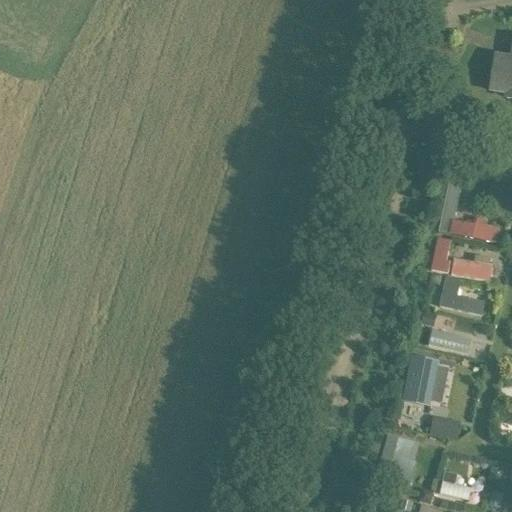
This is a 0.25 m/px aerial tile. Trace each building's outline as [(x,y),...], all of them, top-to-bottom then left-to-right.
[(511,56),(511,59),(496,57),(490,91),(506,94),(506,99),(511,99),(511,56)] [(502,229),(456,219),(464,183),(450,180),(439,231),(498,244),(502,229)] [(439,237),(432,271),(447,274),(455,240),(439,237)] [(493,282),(495,265),(454,258),(451,275),(493,282)] [(485,315),(487,300),(459,297),(461,279),(445,277),(441,309),(485,315)] [(434,329),(429,346),(469,356),(473,339),(434,329)] [(404,401),(432,405),(439,359),(411,355),(404,401)] [(438,368),(437,387),(447,388),(448,369),(438,368)] [(459,437),(460,425),(433,422),(432,434),(459,437)] [(388,435),(380,475),(411,480),(418,441),(388,435)] [(457,484),(458,474),(445,472),(441,495),(470,500),(472,487),(457,484)]
